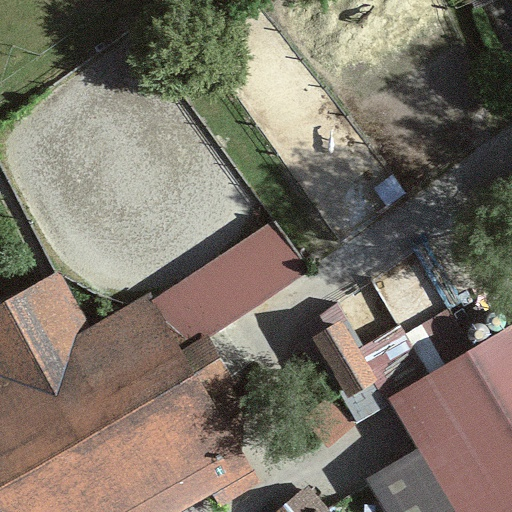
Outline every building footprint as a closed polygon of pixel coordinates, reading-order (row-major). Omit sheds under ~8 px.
[(0,395),(2,398),(0,399),(0,511),(181,511),(244,477),(154,316),(92,350),(61,294),(0,327),(0,395)] [(322,327),(345,392),(418,367),(403,324),(358,339),(351,318),(322,327)] [(511,511),(511,343),(406,405),(433,451),(469,511),(511,511)] [(469,511),(433,451),(375,486),(390,511),(469,511)] [(322,511),(311,499),(296,511),(322,511)]
